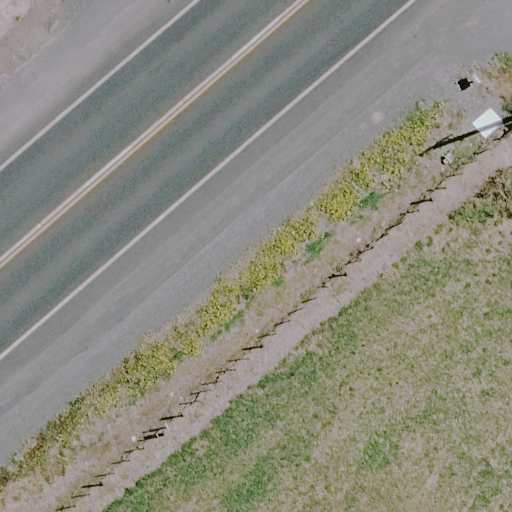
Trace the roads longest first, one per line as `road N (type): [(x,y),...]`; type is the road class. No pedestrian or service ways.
road 1 (secondary): [(321,0),(0,279)]
road 2 (unknown): [(114,179),(0,36)]
